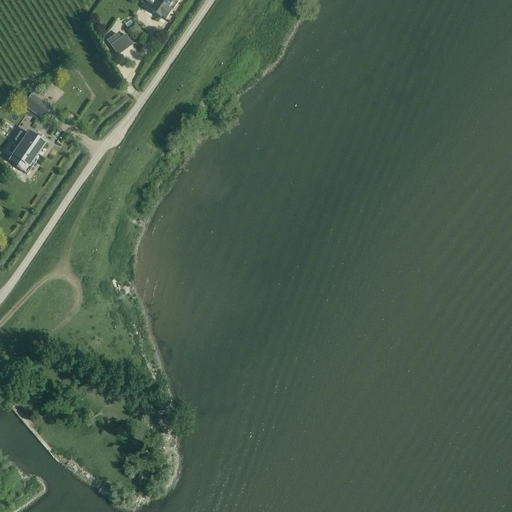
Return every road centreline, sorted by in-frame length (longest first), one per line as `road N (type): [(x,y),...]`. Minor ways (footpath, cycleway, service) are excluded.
road 1 (unclassified): [(0,298),(212,0)]
road 2 (track): [(8,385),(22,358),(72,313),(75,293),(63,278)]
